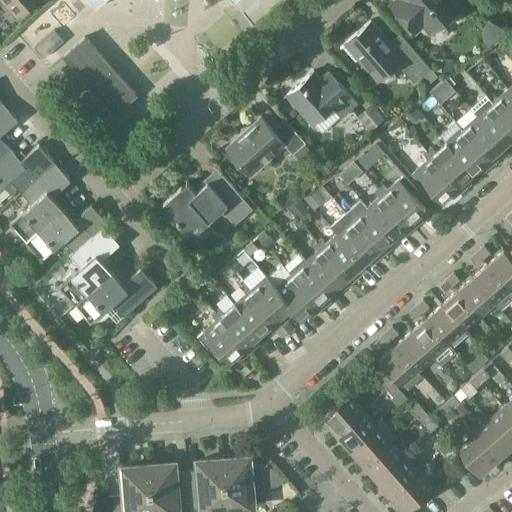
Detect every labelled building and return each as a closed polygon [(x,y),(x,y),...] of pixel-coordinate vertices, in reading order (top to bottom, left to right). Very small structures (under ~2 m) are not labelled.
[(2,0),(17,16),(34,0),(2,0)] [(424,20),(432,30),(458,7),(451,0),(399,0),(393,6),(413,29),(424,20)] [(438,76),(430,67),(400,33),(390,41),(371,20),(341,45),(355,61),(358,58),(377,80),(397,63),(414,82),(423,74),(430,82),(438,76)] [(53,32),(43,40),(52,51),(62,42),(53,32)] [(63,55),(114,113),(136,94),(85,36),(63,55)] [(341,117),(358,103),(339,82),(330,90),(313,70),(286,94),(312,124),(332,107),(341,117)] [(493,93),(489,97),(511,123),(511,92),(508,88),(497,98),(493,93)] [(471,107),(477,115),(504,145),(511,137),(511,123),(489,97),(486,94),(471,107)] [(0,156),(10,147),(0,135),(0,134),(18,119),(2,101),(0,102),(0,156)] [(358,117),(370,130),(385,117),(373,103),(358,117)] [(462,120),(458,124),(492,163),(498,158),(494,153),(504,145),(477,115),(466,125),(462,120)] [(310,149),(304,143),(305,142),(284,119),(272,129),(261,117),(226,148),(250,174),(284,144),(293,153),(294,152),(300,158),(310,149)] [(440,134),(447,142),(473,172),(483,163),(487,168),(492,163),(458,124),(456,121),(440,134)] [(431,147),(427,151),(462,190),(468,185),(464,180),(473,172),(447,142),(435,152),(431,147)] [(0,188),(10,179),(21,191),(55,161),(39,143),(21,159),(10,147),(0,156),(0,188)] [(462,190),(427,151),(424,154),(428,159),(415,169),(442,199),(452,190),(456,195),(462,190)] [(10,222),(26,240),(63,207),(53,195),(71,179),(55,161),(21,191),(31,203),(10,222)] [(235,223),(252,208),(223,175),(211,185),(207,181),(196,191),(187,181),(164,202),(189,230),(205,216),(208,220),(222,208),(235,223)] [(383,184),(379,188),(413,227),(419,222),(415,218),(425,208),(399,178),(387,189),(383,184)] [(379,196),(368,206),(394,236),(404,228),(408,232),(413,227),(379,188),(375,191),(379,196)] [(325,201),(316,189),(305,197),(314,209),(325,201)] [(287,206),(294,214),(303,206),(296,198),(287,206)] [(394,236),(368,206),(361,199),(346,212),(383,254),(388,249),(384,245),(394,236)] [(63,239),(73,250),(74,251),(104,225),(105,226),(108,222),(92,203),(74,219),(63,207),(26,240),(41,258),(63,239)] [(331,226),(337,233),(363,263),(373,254),(377,259),(383,254),(346,212),(331,226)] [(59,285),(75,304),(112,271),(102,259),(120,243),(105,226),(104,225),(74,251),(73,250),(69,254),(80,267),(59,285)] [(276,243),(265,230),(258,236),(269,249),(276,243)] [(322,238),(318,242),(352,281),(358,276),(354,271),(363,263),(337,233),(326,243),(322,238)] [(318,250),(306,260),(333,290),(342,281),(346,286),(352,281),(318,242),(314,245),(318,250)] [(484,245),(477,251),(483,258),(489,252),(484,245)] [(511,258),(504,249),(487,263),(511,289),(511,287),(511,258)] [(483,258),(477,251),(470,257),(476,264),(483,258)] [(333,290),(306,260),(299,252),(284,265),(287,269),(321,308),(327,303),(323,298),(333,290)] [(487,263),(472,276),(495,303),(511,289),(487,263)] [(221,271),(228,279),(234,273),(227,265),(221,271)] [(112,271),(75,304),(90,322),(112,302),(123,316),(157,286),(141,267),(123,283),(112,271)] [(267,275),(266,275),(302,317),(312,308),(316,313),(321,308),(287,269),(283,272),(287,277),(277,286),(267,275)] [(453,272),(447,278),(452,285),(459,279),(453,272)] [(250,281),(246,285),(281,324),(286,319),(282,314),(291,306),(301,318),(302,317),(266,275),(254,286),(250,281)] [(472,276),(457,290),(480,316),(495,303),(472,276)] [(452,285),(447,278),(440,284),(445,291),(452,285)] [(246,292),(235,302),(261,332),(271,324),(275,329),(281,324),(246,285),(242,288),(246,292)] [(457,290),(441,303),(465,330),(480,316),(457,290)] [(423,299),(416,305),(422,312),(428,306),(423,299)] [(220,308),(216,311),(250,350),(256,345),(252,341),(261,332),(235,302),(224,312),(220,308)] [(441,303),(426,317),(449,343),(465,330),(441,303)] [(422,312),(416,305),(409,311),(415,317),(422,312)] [(250,350),(216,311),(212,315),(216,319),(198,335),(211,350),(217,345),(230,360),(240,351),(244,355),(250,350)] [(426,317),(411,330),(434,356),(449,343),(426,317)] [(392,326),(385,332),(391,338),(398,332),(392,326)] [(411,330),(395,344),(419,370),(434,356),(411,330)] [(391,338),(385,332),(378,338),(384,344),(391,338)] [(419,370),(395,344),(379,358),(402,384),(419,370)] [(501,353),(507,359),(511,354),(511,351),(508,347),(501,353)] [(484,368),(477,374),(483,381),(490,375),(484,368)] [(483,381),(477,374),(469,380),(476,388),(483,381)] [(381,381),(387,388),(394,382),(388,375),(381,381)] [(394,382),(387,388),(393,395),(400,389),(394,382)] [(322,416),(337,433),(363,409),(349,393),(345,396),(344,394),(336,401),(338,403),(322,416)] [(453,394),(446,401),(452,408),(459,402),(453,394)] [(452,408),(446,401),(439,407),(445,414),(452,408)] [(411,408),(418,416),(425,410),(418,402),(411,408)] [(511,414),(504,405),(489,419),(511,445),(511,444),(511,414)] [(337,433),(350,448),(377,425),(363,409),(337,433)] [(425,410),(418,416),(424,423),(431,417),(425,410)] [(364,463),(390,440),(396,435),(382,419),(377,425),(350,448),(364,463)] [(489,419),(473,432),(496,459),(511,445),(489,419)] [(496,459),(473,432),(457,447),(480,473),(496,459)] [(435,443),(441,450),(448,444),(441,437),(435,443)] [(364,463),(377,478),(403,455),(390,440),(364,463)] [(448,444),(441,450),(447,457),(454,451),(448,444)] [(377,478),(390,494),(417,470),(403,455),(377,478)] [(248,456),(223,458),(227,508),(253,506),(252,500),(265,499),(262,465),(249,466),(248,456)] [(199,470),(187,471),(190,505),(202,504),(202,510),(227,508),(223,458),(198,460),(199,470)] [(174,462),(149,464),(153,511),(178,511),(178,506),(190,505),(187,471),(175,472),(174,462)] [(153,511),(149,464),(123,466),(126,494),(113,495),(114,511),(153,511)] [(286,483),(273,468),(266,468),(268,488),(276,488),(286,483)] [(417,470),(390,494),(405,510),(420,496),(422,498),(429,492),(427,490),(431,487),(417,470)]
